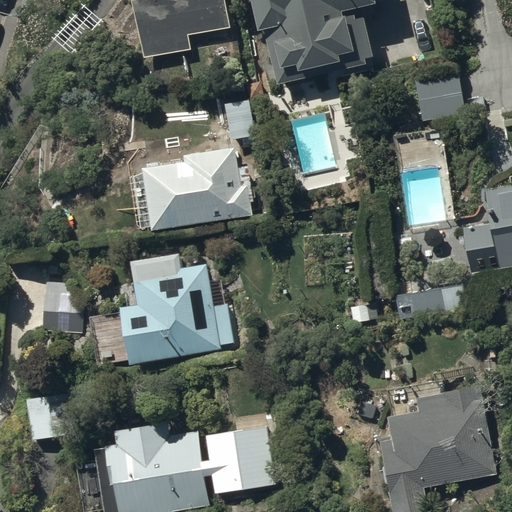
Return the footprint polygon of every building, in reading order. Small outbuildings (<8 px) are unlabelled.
[(189,33),(231,25),(226,0),(135,0),(145,56),(191,48),(189,33)] [(266,25),(280,82),(368,62),(367,55),(372,54),(360,4),(376,0),(254,0),(261,26),(266,25)] [(459,71),(417,79),(424,118),(466,111),(459,71)] [(226,102),(232,137),(257,133),(251,98),(226,102)] [(153,228),(253,213),(251,202),(256,201),(250,164),(240,165),(237,145),(185,153),(185,159),(143,166),(153,228)] [(511,174),(511,176),(511,183),(487,188),(492,222),(465,227),(473,271),(511,263),(511,174)] [(130,357),(131,361),(222,348),(221,344),(236,342),(230,302),(226,303),(223,278),(212,279),(210,262),(183,266),(181,252),(133,258),(139,301),(122,303),(124,316),(93,320),(99,362),(130,357)] [(87,284),(47,281),(43,328),(84,331),(87,284)] [(464,283),(396,293),(400,321),(468,310),(464,283)] [(383,437),(394,511),(428,511),(424,485),(498,473),(485,393),(473,395),(472,385),(447,389),(445,380),(477,375),(476,365),(434,372),(435,378),(390,386),(394,412),(389,413),(393,436),(383,437)] [(31,414),(33,438),(82,433),(80,409),(31,414)] [(173,511),(173,509),(209,504),(205,473),(214,472),(217,492),(280,482),(272,424),(265,425),(263,413),(235,417),(237,428),(207,433),(211,458),(204,459),(199,429),(169,433),(167,421),(117,428),(119,441),(107,443),(108,445),(96,447),(98,457),(78,460),(86,511),(106,508),(106,511),(173,511)]
